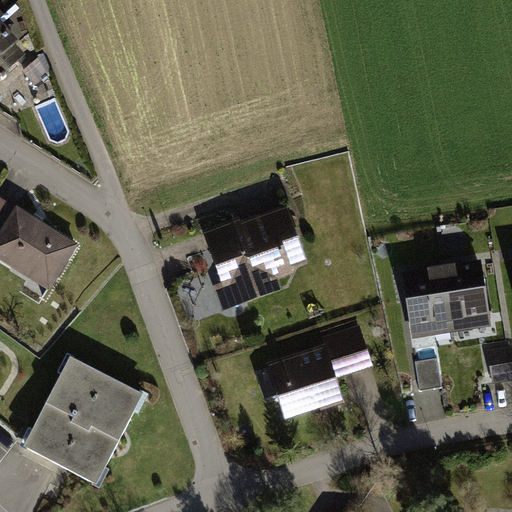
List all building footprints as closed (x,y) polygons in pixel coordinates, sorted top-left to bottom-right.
[(0,73),(27,49),(16,37),(0,18),(0,14),(2,13),(0,10),(0,73)] [(0,233),(18,206),(0,194),(0,233)] [(238,223),(206,234),(223,281),(214,285),(224,312),(283,291),(279,281),(298,274),(296,271),(311,265),(290,204),(238,223)] [(0,233),(0,259),(51,291),(80,246),(36,218),(18,206),(0,233)] [(428,267),(401,272),(412,339),(491,326),(479,259),(454,263),(428,267)] [(327,344),(267,364),(268,369),(260,372),(268,398),(277,395),(285,420),(344,401),(336,378),(350,373),(372,366),(359,325),(325,336),(327,344)] [(511,345),(487,350),(492,384),(511,380),(511,345)] [(71,356),(24,444),(66,467),(95,482),(142,394),(71,356)] [(437,358),(415,362),(421,391),(443,387),(437,358)]
